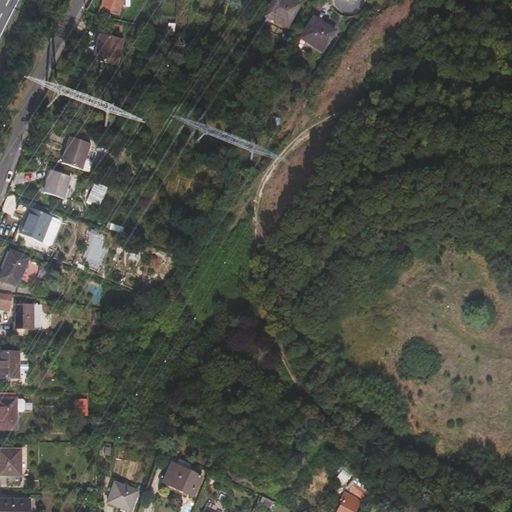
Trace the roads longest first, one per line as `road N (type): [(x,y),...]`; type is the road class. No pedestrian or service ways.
road 1 (track): [(488,511),(389,461),(300,384),(281,355),(252,250),(262,179),(293,144),(415,76),(511,89)]
road 2 (track): [(281,355),(329,226),(349,197),(395,170),(511,169)]
road 3 (residential): [(0,169),(73,0)]
road 4 (track): [(389,461),(327,440),(300,464),(266,457)]
